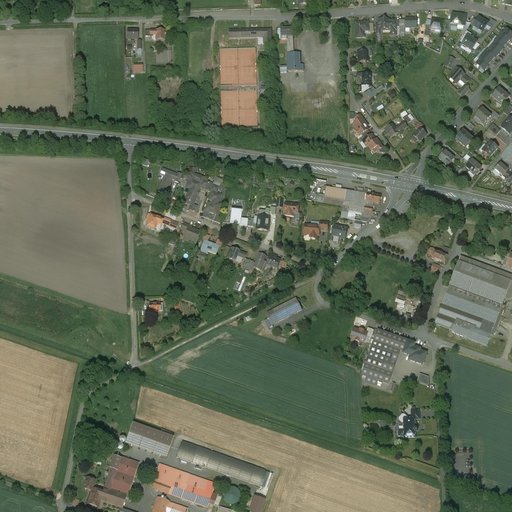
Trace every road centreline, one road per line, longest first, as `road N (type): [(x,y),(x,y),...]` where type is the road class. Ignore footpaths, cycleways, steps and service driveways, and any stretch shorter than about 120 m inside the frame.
road 1 (unclassified): [(63,503),(84,403),(134,357),(129,195)]
road 2 (residential): [(0,23),(318,15)]
road 3 (secondary): [(128,142),(406,185)]
road 4 (residential): [(129,195),(325,270)]
road 5 (unclassified): [(434,340),(444,511)]
road 6 (residential): [(406,185),(511,58)]
road 7 (residential): [(346,13),(348,87),(396,159)]
road 8 (residential): [(325,270),(315,287),(326,304),(434,340)]
road 9 (secondary): [(0,133),(128,142)]
road 10 (residential): [(394,8),(464,5),(511,21)]
